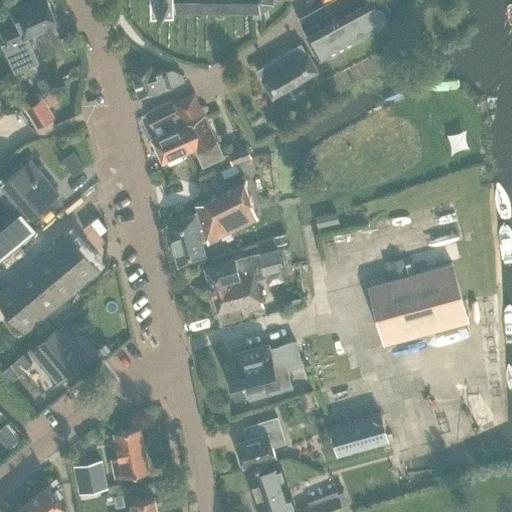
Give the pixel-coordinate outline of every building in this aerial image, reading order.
[(13,72),(37,62),(29,42),(27,43),(24,37),(57,22),(46,0),(31,0),(10,9),(17,24),(0,32),(5,42),(1,43),(13,72)] [(271,0),(152,0),(152,1),(173,0),(174,8),(253,8),(253,15),(260,15),(260,8),(271,0)] [(382,0),(368,0),(365,2),(364,0),(330,0),(299,18),(307,33),(306,34),(319,57),(386,21),(390,10),(385,0),(382,0)] [(261,78),(272,97),(318,71),(307,52),(306,52),(301,43),(256,69),(261,78)] [(170,86),(184,79),(182,76),(173,72),(170,73),(170,71),(161,70),(153,72),(151,64),(131,70),(138,96),(159,91),(159,90),(170,86)] [(35,82),(42,93),(57,83),(60,81),(56,74),(52,76),(50,73),(49,73),(35,82)] [(223,156),(194,93),(173,103),(193,148),(194,147),(196,151),(196,150),(202,165),(223,156)] [(25,107),(36,126),(54,115),(42,96),(25,107)] [(152,138),(162,162),(193,148),(173,103),(172,103),(170,99),(144,111),(152,127),(159,123),(163,132),(152,138)] [(246,144),(227,151),(232,164),(251,157),(246,144)] [(62,157),(72,172),(83,165),(72,150),(62,157)] [(3,181),(31,214),(57,192),(29,159),(3,181)] [(256,218),(244,179),(225,189),(204,199),(195,204),(198,212),(167,223),(178,265),(205,255),(202,244),(208,241),(208,242),(256,218)] [(336,210),(315,215),(318,227),(338,222),(336,210)] [(23,214),(0,232),(0,259),(36,229),(23,214)] [(67,230),(0,286),(0,303),(24,332),(99,269),(67,230)] [(284,233),(273,236),(276,245),(286,242),(284,233)] [(276,249),(259,254),(258,254),(261,263),(251,265),(253,271),(232,278),(209,284),(220,322),(244,315),(243,312),(263,306),(255,278),(268,275),(267,271),(281,267),(276,249)] [(253,271),(251,265),(261,263),(258,254),(259,254),(258,251),(204,267),(209,284),(232,278),(253,271)] [(451,262),(369,284),(385,342),(467,319),(451,262)] [(52,386),(88,355),(61,322),(60,321),(34,343),(28,348),(56,381),(51,385),(52,386)] [(235,396),(248,393),(249,397),(266,393),(265,388),(279,384),(273,365),(285,362),(287,368),(302,363),(295,340),(280,344),(280,345),(269,348),(267,343),(233,353),(236,365),(227,368),(235,396)] [(32,364),(23,353),(1,371),(10,382),(32,364)] [(387,438),(380,411),(331,425),(338,452),(387,438)] [(275,455),(272,444),(284,441),(277,416),(244,426),(248,439),(236,442),(242,465),(275,455)] [(20,438),(7,422),(0,427),(0,439),(8,449),(20,438)] [(111,457),(115,476),(148,469),(140,426),(113,431),(119,456),(111,457)] [(244,470),(258,511),(296,511),(297,511),(278,458),(244,470)] [(74,476),(78,492),(100,488),(97,471),(74,476)] [(57,511),(63,507),(46,486),(25,503),(32,511),(57,511)] [(305,507),(306,511),(343,511),(345,511),(338,495),(305,507)] [(156,511),(154,497),(130,501),(132,511),(156,511)] [(32,511),(25,503),(13,511),(32,511)]
